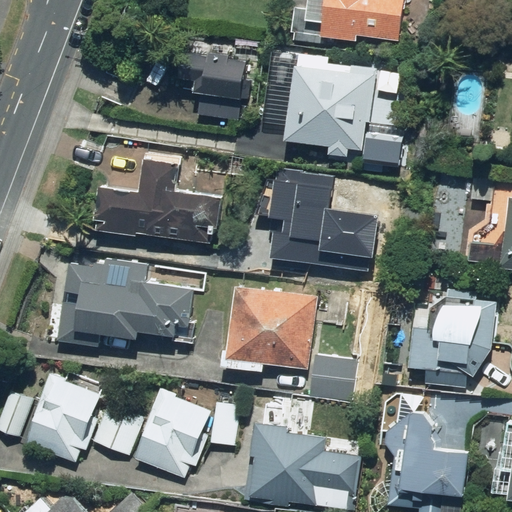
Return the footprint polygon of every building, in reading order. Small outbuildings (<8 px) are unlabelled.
[(314,0),(314,18),(324,19),(323,36),(410,41),(412,0),(314,0)] [(203,88),(201,109),(244,114),(251,55),(190,48),(187,70),(197,71),(195,87),(203,88)] [(278,51),(271,112),(292,114),(290,132),(370,141),(379,63),(278,51)] [(385,65),(382,91),(400,93),(403,66),(385,65)] [(377,126),(373,167),(404,170),(408,128),(377,126)] [(151,149),(149,181),(109,179),(106,221),(225,229),(227,187),(185,184),(187,152),(151,149)] [(342,231),(348,178),(280,169),(269,258),(370,271),(374,235),(342,231)] [(511,270),(511,189),(511,195),(490,194),(489,215),(470,224),(468,256),(504,258),(503,270),(511,270)] [(153,277),(153,257),(67,255),(64,339),(107,341),(107,331),(148,332),(149,325),(184,326),(184,320),(195,321),(196,278),(153,277)] [(244,278),(234,351),(313,363),(324,289),(244,278)] [(430,386),(474,387),(476,371),(481,371),(498,349),(500,294),(417,291),(414,365),(431,366),(430,386)] [(55,373),(30,438),(82,457),(106,392),(55,373)] [(14,386),(0,424),(22,432),(36,394),(14,386)] [(166,386),(139,454),(192,475),(219,408),(166,386)] [(114,396),(97,436),(133,452),(150,412),(114,396)] [(223,396),(220,441),(242,442),(245,398),(223,396)] [(437,419),(437,410),(393,409),(389,502),(423,504),(422,511),(442,511),(443,495),(475,496),(477,442),(465,441),(466,420),(437,419)] [(293,429),(294,421),(260,418),(254,492),(321,497),(323,479),(363,482),(365,450),(334,447),(335,432),(293,429)] [(17,511),(152,511),(153,511),(136,490),(107,511),(98,511),(75,482),(56,497),(48,487),(17,511)]
